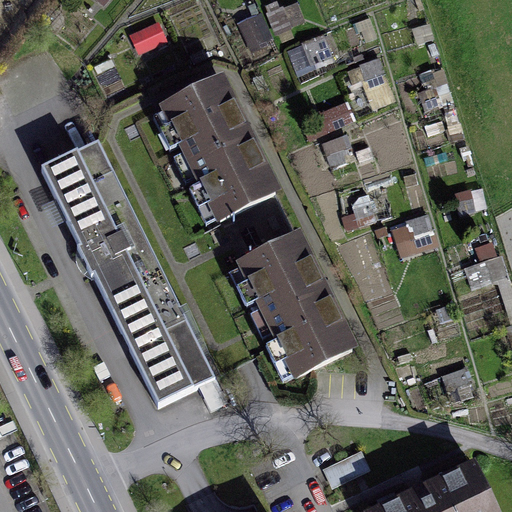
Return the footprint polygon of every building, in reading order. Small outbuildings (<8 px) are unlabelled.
[(252,50),(274,40),(262,12),(240,23),(252,50)] [(140,57),(170,43),(160,22),(130,36),(140,57)] [(165,121),(218,228),(276,200),(247,142),(223,93),(165,121)] [(302,121),(311,145),(357,126),(348,102),(302,121)] [(96,145),(42,172),(98,287),(159,410),(214,384),(96,145)] [(392,229),(402,259),(437,248),(428,218),(392,229)] [(237,264),(292,380),(349,353),(319,290),(294,238),(237,264)] [(331,489),(371,473),(363,454),(323,469),(331,489)] [(491,511),(473,474),(392,511),(491,511)]
